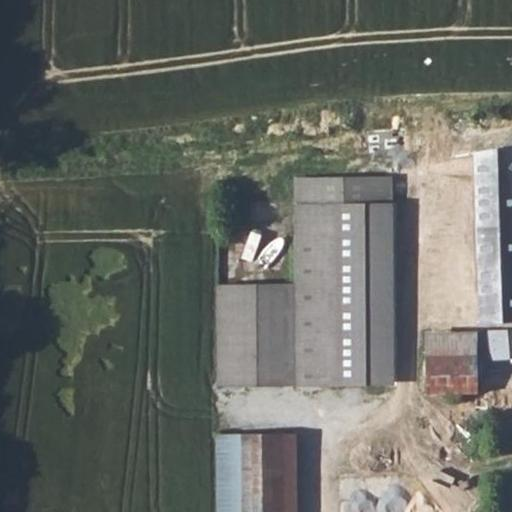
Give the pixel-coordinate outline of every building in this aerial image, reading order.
[(481,261),(483,321),(511,319),(511,144),(480,150),(481,261)] [(297,183),(297,401),(398,396),(391,181),(297,183)] [(290,288),(216,287),(218,392),(293,393),(290,288)] [(511,329),(484,331),(484,363),(504,360),(504,350),(511,349),(511,329)] [(217,511),(299,511),(301,433),(219,431),(217,511)]
